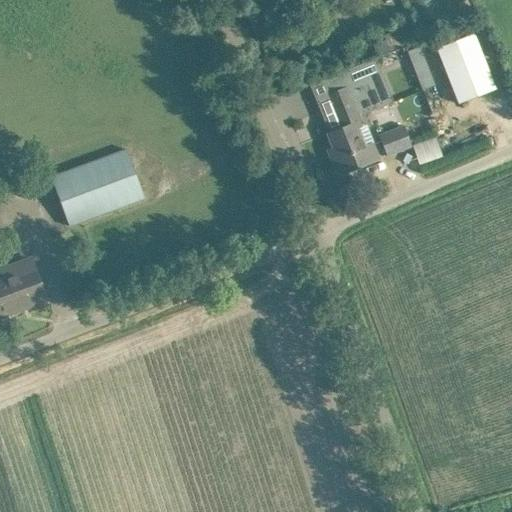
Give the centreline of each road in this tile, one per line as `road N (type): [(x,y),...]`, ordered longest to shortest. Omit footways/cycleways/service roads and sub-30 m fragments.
road 1 (unclassified): [(321,242),(0,367)]
road 2 (unclassified): [(412,511),(321,242)]
road 3 (unclassified): [(321,242),(221,0)]
road 4 (unclassified): [(321,242),(511,155)]
